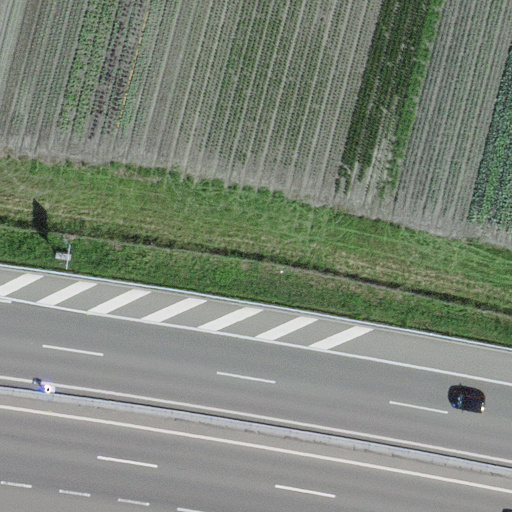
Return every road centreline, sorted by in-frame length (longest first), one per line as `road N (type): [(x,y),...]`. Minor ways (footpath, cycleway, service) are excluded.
road 1 (motorway): [(511,416),(0,333)]
road 2 (motorway): [(0,441),(433,511)]
